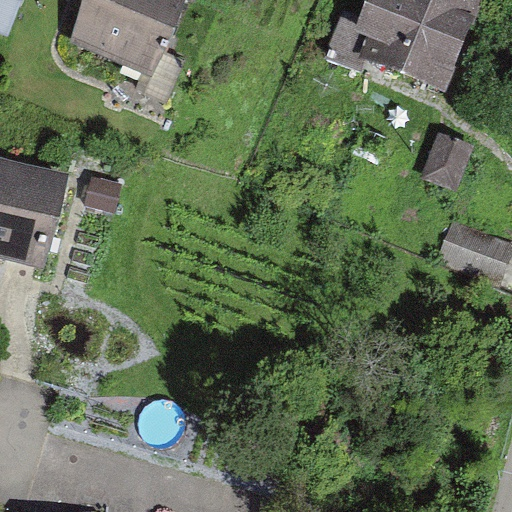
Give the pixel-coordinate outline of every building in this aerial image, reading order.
[(87,0),(70,40),(151,75),(182,0),(87,0)] [(443,127),(478,33),(394,1),(387,20),(370,13),(349,70),(386,84),(378,103),(443,127)] [(424,176),(456,189),(471,150),(439,138),(424,176)] [(48,269),(70,178),(0,161),(0,257),(24,263),(48,269)] [(93,180),(86,205),(116,213),(123,188),(93,180)] [(511,245),(451,225),(438,264),(499,285),(505,265),(511,245)]
